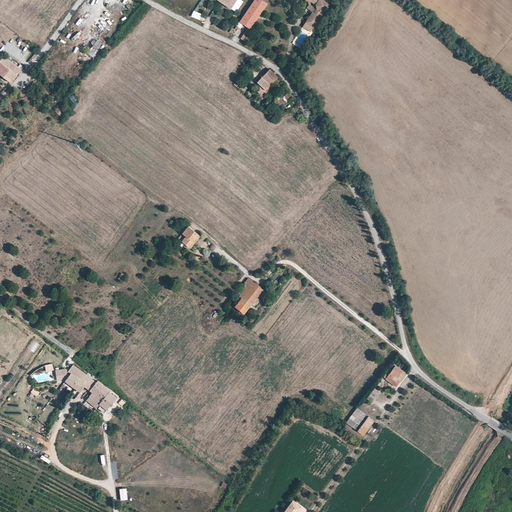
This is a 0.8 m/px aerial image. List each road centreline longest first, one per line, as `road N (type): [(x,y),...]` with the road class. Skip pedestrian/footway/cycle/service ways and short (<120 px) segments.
road 1 (unclassified): [(511,435),(420,373),(408,356),(366,211),(278,71),(146,0)]
road 2 (track): [(117,511),(109,486),(56,459),(53,435),(70,406)]
road 3 (unclassified): [(0,99),(81,0)]
